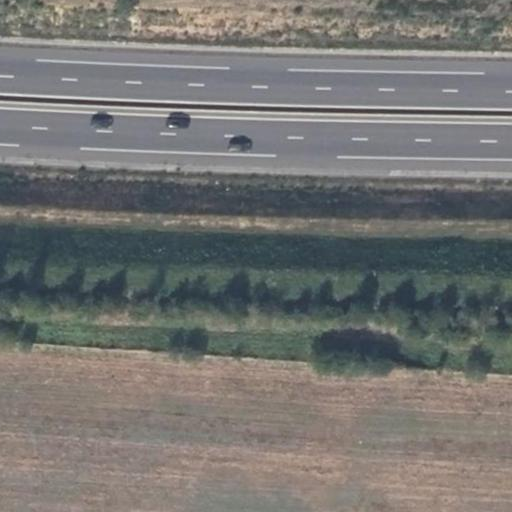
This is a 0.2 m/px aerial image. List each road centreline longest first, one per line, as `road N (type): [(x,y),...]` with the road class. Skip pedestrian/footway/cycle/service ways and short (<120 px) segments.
road 1 (trunk): [(0,125),(511,143)]
road 2 (trunk): [(511,91),(0,75)]
